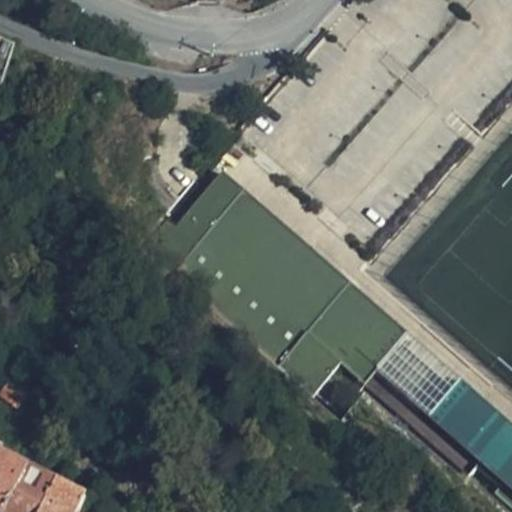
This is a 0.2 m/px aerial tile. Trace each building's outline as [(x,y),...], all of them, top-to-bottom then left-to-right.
[(511,423),(480,395),(458,376),(407,331),(381,309),(373,302),(348,280),(224,170),(214,182),(206,175),(170,216),(143,246),(342,421),(366,394),(464,481),(470,473),(511,510),(511,423)] [(27,397),(11,384),(0,396),(16,410),(27,397)] [(0,511),(10,511),(31,470),(2,454),(0,458),(0,511)] [(51,463),(44,477),(59,485),(72,493),(79,478),(51,463)] [(44,511),(59,485),(44,477),(31,470),(10,511),(44,511)] [(82,511),(86,505),(88,501),(72,493),(59,485),(45,511),(82,511)]
